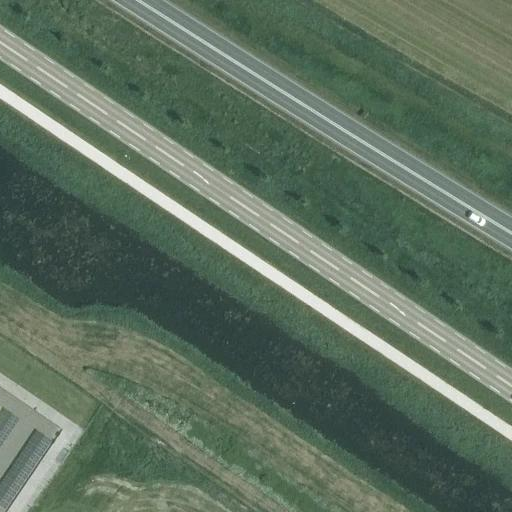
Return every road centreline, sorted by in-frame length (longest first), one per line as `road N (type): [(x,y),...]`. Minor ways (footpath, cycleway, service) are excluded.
road 1 (secondary): [(511,386),(0,43)]
road 2 (trunk): [(511,232),(138,0)]
